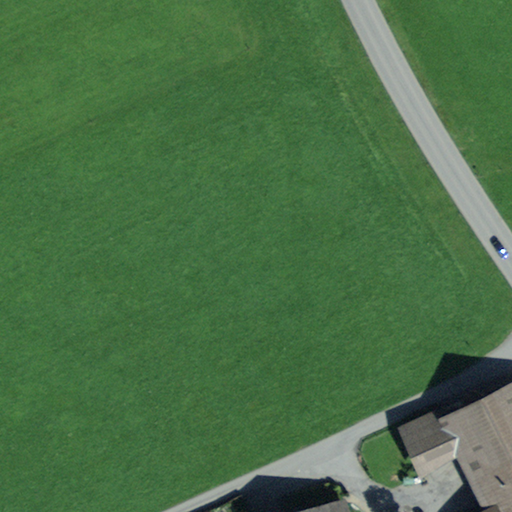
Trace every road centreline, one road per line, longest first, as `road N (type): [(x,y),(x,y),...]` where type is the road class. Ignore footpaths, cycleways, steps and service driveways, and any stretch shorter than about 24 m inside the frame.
road 1 (unclassified): [(185,511),(511,359)]
road 2 (tertiary): [(359,0),(511,261)]
